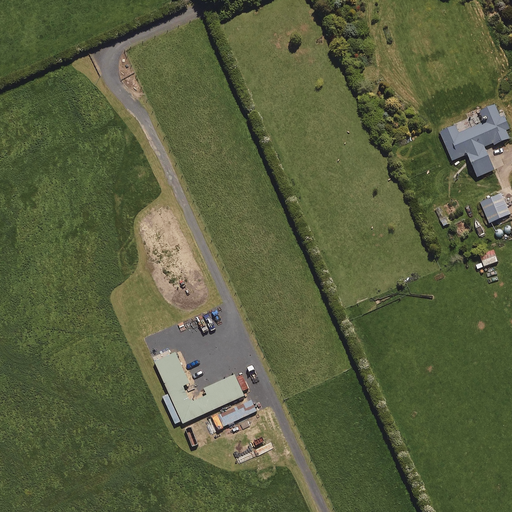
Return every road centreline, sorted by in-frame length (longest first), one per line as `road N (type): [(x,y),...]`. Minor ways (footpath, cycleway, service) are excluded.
road 1 (track): [(171,318),(122,245),(116,202),(136,115),(115,57),(128,43),(226,0)]
road 2 (track): [(134,334),(168,424),(170,511)]
road 3 (track): [(122,245),(134,334),(164,339),(171,318)]
